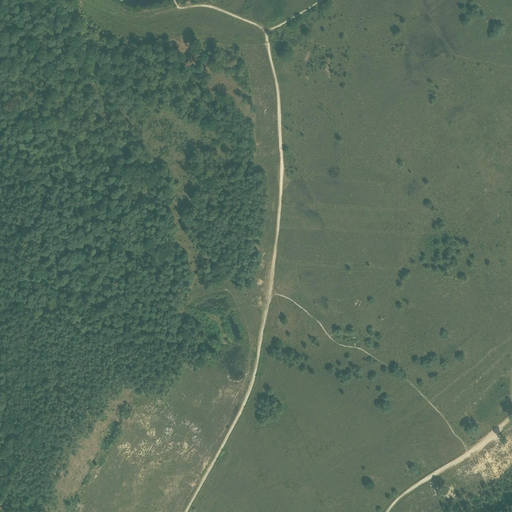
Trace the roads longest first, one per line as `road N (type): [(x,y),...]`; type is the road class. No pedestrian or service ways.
road 1 (track): [(267,30),(281,156),(270,293)]
road 2 (track): [(270,293),(252,382),(186,511)]
